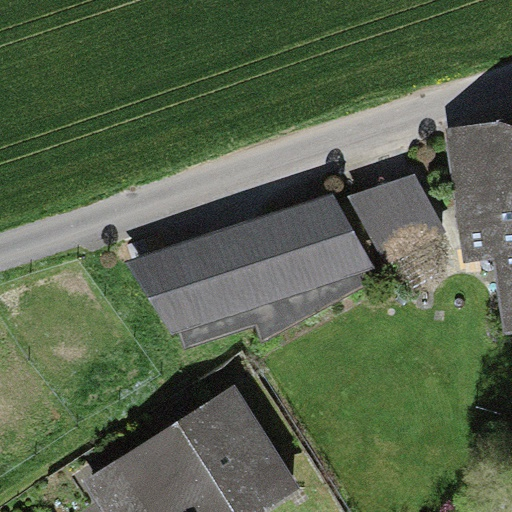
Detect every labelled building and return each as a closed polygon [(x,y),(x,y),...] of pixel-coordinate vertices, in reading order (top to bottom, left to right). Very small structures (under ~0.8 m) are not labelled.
[(454,206),(511,197),(511,134),(445,144),(454,206)] [(413,187),(347,207),(384,277),(443,242),(413,187)] [(511,197),(454,206),(463,272),(490,267),(502,342),(511,340),(511,197)] [(327,207),(126,268),(146,311),(181,363),(245,342),(253,361),(371,283),(327,207)] [(230,392),(82,481),(100,511),(267,511),(293,496),(230,392)]
